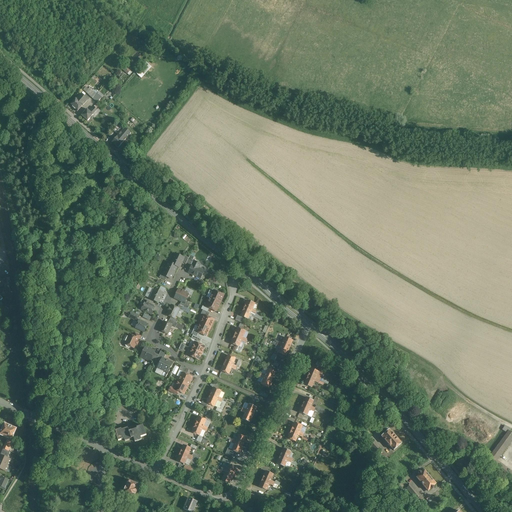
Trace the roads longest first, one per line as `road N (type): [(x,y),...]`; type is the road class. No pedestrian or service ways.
road 1 (secondary): [(308,322),(0,60)]
road 2 (residential): [(154,470),(219,497),(236,493),(308,322)]
road 3 (secondary): [(484,511),(308,322)]
road 4 (residential): [(204,371),(151,336),(180,273)]
